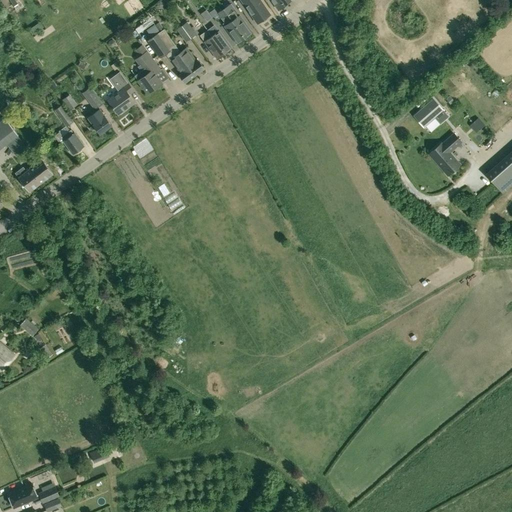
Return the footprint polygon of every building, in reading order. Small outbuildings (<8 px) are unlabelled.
[(260,21),(263,22),(267,19),(267,16),(270,15),(259,0),(241,0),(258,23),(260,21)] [(271,0),(278,10),(285,5),(281,0),(271,0)] [(228,7),(224,9),(228,14),(231,18),(245,38),(252,33),(240,16),(231,4),(228,7)] [(209,19),(214,17),(210,8),(205,11),(209,19)] [(218,13),(222,19),(224,23),(223,23),(238,43),(245,38),(231,18),(228,14),(224,9),(218,13)] [(159,22),(154,25),(159,32),(164,30),(159,22)] [(187,22),(182,26),(191,38),(199,33),(194,26),(192,28),(187,22)] [(148,40),(160,58),(166,54),(170,60),(171,60),(181,73),(180,74),(185,82),(192,77),(171,48),(176,45),(164,29),(159,32),(154,24),(146,30),(152,38),(148,40)] [(191,38),(182,26),(177,30),(186,42),(191,38)] [(212,36),(224,53),(232,48),(219,31),(218,31),(213,26),(212,27),(207,30),(212,36)] [(217,58),(224,53),(212,36),(207,30),(200,35),(205,41),(217,58)] [(161,70),(143,45),(138,49),(142,55),(138,58),(142,64),(138,67),(142,71),(135,76),(139,80),(138,80),(142,85),(141,86),(144,91),(145,90),(148,93),(162,83),(156,74),(161,70)] [(171,48),(192,77),(204,68),(197,58),(195,59),(187,48),(181,52),(176,45),(171,48)] [(84,69),(87,63),(82,60),(78,66),(84,69)] [(135,103),(129,94),(133,91),(126,81),(120,72),(110,79),(119,92),(108,100),(118,114),(135,103)] [(52,89),(56,86),(52,80),(48,83),(52,89)] [(83,93),(95,109),(102,104),(90,87),(83,93)] [(70,95),(62,100),(70,110),(77,105),(70,95)] [(435,99),(417,114),(427,125),(437,116),(442,121),(449,115),(435,99)] [(74,121),(62,104),(55,110),(66,126),(74,121)] [(105,116),(102,112),(99,109),(88,117),(90,120),(94,125),(100,134),(111,125),(105,116)] [(0,148),(6,144),(18,135),(19,135),(6,118),(5,118),(0,121),(0,148)] [(473,123),(479,129),(484,125),(478,118),(473,123)] [(73,154),(84,146),(74,133),(71,130),(63,136),(60,132),(54,136),(60,144),(64,141),(73,154)] [(429,154),(448,175),(460,164),(450,152),(462,141),(454,133),(442,143),(429,154)] [(18,135),(6,144),(15,156),(27,148),(18,135)] [(503,193),(511,185),(511,151),(486,174),(503,193)] [(27,170),(19,177),(30,191),(53,174),(42,159),(39,157),(34,161),(36,164),(28,170),(27,170)] [(15,171),(19,177),(27,170),(23,164),(15,171)] [(20,325),(33,336),(39,329),(27,318),(20,325)] [(15,355),(0,342),(0,370),(1,371),(15,355)] [(41,348),(47,358),(53,354),(47,344),(41,348)] [(166,357),(174,353),(170,345),(162,348),(166,357)] [(97,459),(111,453),(110,448),(95,454),(97,459)] [(38,497),(33,483),(32,484),(9,494),(14,508),(38,497)] [(43,504),(59,496),(55,486),(38,493),(43,504)] [(44,505),(46,511),(49,511),(62,507),(59,499),(44,505)]
